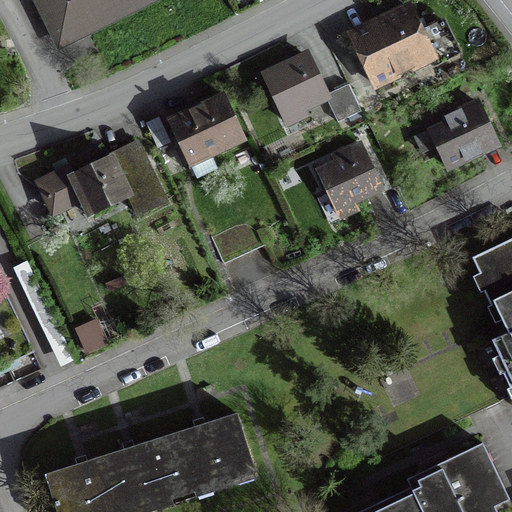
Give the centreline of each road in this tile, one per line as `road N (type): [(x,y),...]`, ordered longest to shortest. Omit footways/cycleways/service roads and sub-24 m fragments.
road 1 (residential): [(0,422),(511,187)]
road 2 (residential): [(50,124),(320,0)]
road 3 (residential): [(0,10),(50,124)]
